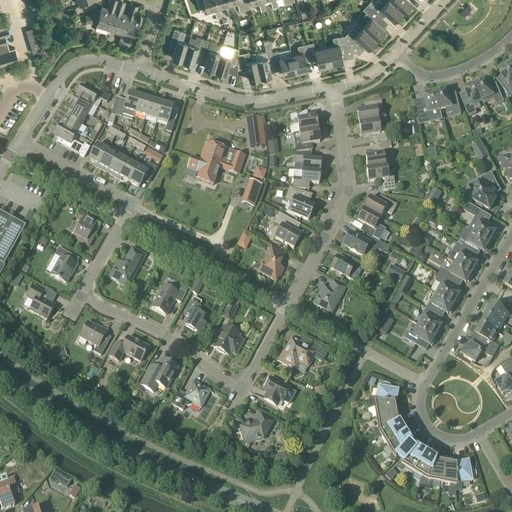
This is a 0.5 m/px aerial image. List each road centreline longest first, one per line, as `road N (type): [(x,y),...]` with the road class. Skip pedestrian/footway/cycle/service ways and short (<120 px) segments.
road 1 (residential): [(241,389),(343,211),(347,171),(331,91)]
road 2 (residential): [(511,412),(456,440),(430,430),(420,407),(425,384),(511,235)]
road 3 (tertiary): [(261,511),(124,450),(0,373)]
road 4 (residential): [(77,308),(131,207),(18,141)]
road 5 (residential): [(331,91),(256,103),(141,70)]
road 6 (residential): [(241,389),(153,338),(77,308)]
road 7 (residential): [(141,70),(91,56),(69,63),(18,141)]
road 8 (residential): [(395,53),(428,79),(477,64),(511,37)]
